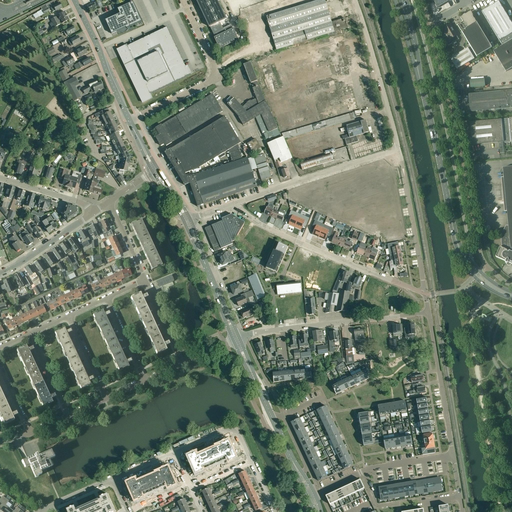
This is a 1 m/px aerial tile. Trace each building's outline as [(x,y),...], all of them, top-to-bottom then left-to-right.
[(217,0),(195,0),(209,27),(210,27),(215,37),(214,38),(219,49),(239,40),(233,29),(231,25),(223,29),(220,22),(222,21),(223,23),(227,21),(226,19),(217,0)] [(435,0),(436,0),(434,2),(436,5),(435,5),(437,8),(450,0),(435,0)] [(98,1),(97,2),(94,3),(87,6),(89,11),(96,8),(100,6),(98,1)] [(511,23),(499,1),(482,11),(500,41),(511,33),(511,23)] [(120,14),(106,20),(112,34),(126,28),(127,29),(142,22),(133,2),(118,9),(120,14)] [(61,4),(60,4),(59,3),(53,6),(53,7),(51,8),(53,12),(55,11),(62,8),(61,7),(61,6),(61,4)] [(35,19),(44,14),(42,11),(38,13),(37,13),(33,15),(35,19)] [(56,17),(51,20),(55,27),(60,24),(61,23),(61,24),(69,20),(64,12),(57,16),(58,18),(57,19),(56,17)] [(463,22),(457,25),(461,31),(462,32),(461,32),(477,57),(492,48),(474,19),(473,17),(471,12),(465,15),(465,16),(463,17),(461,18),(463,22)] [(459,39),(456,36),(457,35),(450,24),(447,26),(448,28),(444,30),(446,34),(445,34),(447,37),(448,38),(449,40),(450,40),(452,44),(459,39)] [(65,30),(63,31),(66,37),(68,36),(75,32),(72,26),(65,30)] [(187,70),(166,27),(127,46),(127,45),(125,45),(117,49),(142,103),(153,98),(150,94),(191,74),(189,70),(188,69),(187,70)] [(70,40),(68,41),(71,46),(73,45),(80,42),(77,36),(70,40)] [(511,39),(493,51),(506,72),(511,68),(511,39)] [(77,61),(76,58),(79,57),(86,53),(83,47),(76,51),(70,54),(71,57),(65,60),(68,65),(77,61)] [(468,48),(451,59),(457,69),(474,59),(468,48)] [(51,60),(53,63),(63,58),(62,55),(51,60)] [(80,68),(82,68),(83,67),(91,63),(88,57),(81,61),(81,62),(78,63),(80,68)] [(269,132),(277,129),(269,110),(270,109),(266,102),(265,102),(259,86),(258,86),(256,82),(257,81),(250,63),(244,65),(253,88),(257,99),(250,102),(250,101),(247,103),(248,103),(242,108),(234,98),(228,104),(239,117),(239,118),(243,125),(255,118),(261,114),(269,132)] [(64,69),(58,73),(62,81),(69,78),(64,69)] [(78,84),(74,77),(63,83),(73,101),(80,97),(74,86),(78,84)] [(484,78),(470,80),(470,88),(485,86),(484,78)] [(89,92),(88,91),(90,90),(92,94),(94,93),(95,93),(98,92),(98,91),(103,89),(100,81),(97,82),(96,80),(88,84),(89,86),(86,87),(82,90),(85,95),(89,92)] [(511,90),(499,92),(468,94),(470,112),(511,108),(511,90)] [(212,94),(161,125),(156,128),(159,135),(155,137),(161,146),(165,144),(166,146),(172,143),(172,142),(195,128),(213,117),(217,115),(223,111),(212,94)] [(99,113),(100,116),(102,121),(112,117),(109,112),(105,114),(103,110),(99,113)] [(261,114),(255,118),(263,135),(264,135),(266,139),(269,139),(270,141),(281,137),(277,129),(269,132),(261,114)] [(102,121),(105,126),(114,121),(112,117),(102,121)] [(217,200),(228,196),(239,192),(257,187),(247,158),(242,160),(237,145),(240,143),(225,117),(171,150),(171,149),(165,153),(170,162),(181,180),(184,184),(183,184),(184,185),(190,183),(193,192),(198,207),(204,205),(204,204),(208,203),(217,200)] [(502,127),(504,143),(510,143),(508,126),(510,126),(511,147),(511,118),(509,119),(510,125),(508,125),(507,118),(502,119),(502,125),(502,127)] [(503,142),(502,127),(502,125),(501,120),(470,123),(472,145),(503,142)] [(105,126),(107,131),(116,126),(114,121),(105,126)] [(116,126),(107,131),(109,136),(119,131),(116,126)] [(108,136),(111,141),(120,137),(118,134),(120,134),(119,131),(109,136),(108,136)] [(120,137),(111,141),(113,146),(122,142),(120,137)] [(283,138),(267,144),(275,162),(280,160),(281,163),(292,158),(283,138)] [(113,146),(115,151),(124,147),(122,142),(113,146)] [(115,151),(118,156),(127,152),(124,147),(115,151)] [(30,161),(34,154),(29,151),(25,158),(30,161)] [(52,163),(55,165),(62,156),(57,152),(50,160),(53,162),(52,163)] [(118,156),(118,160),(130,159),(127,152),(118,156)] [(32,162),(30,168),(29,171),(30,171),(28,176),(34,178),(35,174),(40,176),(42,168),(37,166),(38,166),(33,165),(34,163),(36,163),(39,157),(35,154),(31,161),(32,162)] [(264,154),(254,157),(262,181),(272,177),(264,154)] [(280,160),(275,162),(276,167),(277,168),(280,167),(281,168),(282,171),(284,178),(290,176),(288,173),(289,172),(288,168),(287,166),(284,167),(284,165),(281,164),(281,163),(280,160)] [(19,161),(18,164),(15,173),(22,175),(24,166),(25,166),(26,163),(26,162),(22,161),(21,161),(19,161)] [(127,172),(128,166),(118,164),(117,169),(119,170),(118,173),(123,174),(124,171),(127,172)] [(509,230),(503,231),(503,232),(502,233),(502,235),(502,236),(502,238),(501,239),(501,240),(501,242),(501,243),(501,245),(502,246),(502,248),(500,247),(495,257),(505,261),(505,262),(505,263),(506,263),(506,264),(507,264),(508,264),(508,263),(511,264),(511,167),(503,168),(504,184),(507,184),(509,205),(506,205),(509,230)] [(47,168),(44,179),(50,181),(53,170),(47,168)] [(95,173),(89,192),(93,193),(94,193),(100,195),(102,190),(99,188),(100,185),(98,184),(99,181),(97,180),(98,177),(103,179),(105,173),(99,171),(100,170),(96,169),(95,173)] [(58,178),(60,179),(63,180),(62,185),(65,186),(68,187),(71,177),(67,176),(68,172),(61,170),(58,178)] [(84,190),(89,192),(95,173),(91,171),(86,170),(84,176),(88,177),(87,181),(84,190)] [(71,177),(68,187),(71,188),(71,187),(74,188),(76,183),(79,184),(81,176),(78,175),(77,179),(71,177)] [(7,190),(5,194),(6,195),(6,197),(11,199),(12,196),(15,189),(9,187),(8,190),(7,190)] [(17,198),(17,200),(20,202),(21,199),(23,199),(25,192),(19,190),(17,198)] [(29,206),(29,204),(29,203),(32,203),(35,195),(29,194),(27,202),(26,205),(29,206)] [(40,197),(39,201),(37,201),(36,204),(39,205),(38,208),(42,209),(45,199),(40,197)] [(45,199),(42,209),(46,210),(47,207),(48,208),(50,200),(45,199)] [(267,207),(264,214),(270,216),(273,210),(274,206),(269,203),(267,207)] [(66,204),(64,211),(61,213),(67,221),(78,213),(77,207),(66,204)] [(273,210),(270,216),(276,219),(279,212),(277,211),(277,210),(278,209),(275,208),(274,210),(273,210)] [(10,210),(7,218),(13,220),(16,213),(10,210)] [(279,212),(276,219),(282,221),(285,215),(286,212),(283,211),(280,210),(279,212)] [(291,211),(287,219),(290,221),(290,223),(289,224),(295,227),(300,215),(291,211)] [(205,229),(215,252),(233,244),(232,242),(235,241),(240,231),(245,223),(232,214),(229,216),(222,219),(223,221),(205,228),(205,229)] [(300,215),(295,227),(301,229),(302,228),(302,226),(306,227),(309,218),(300,215)] [(46,221),(52,230),(54,229),(56,228),(56,227),(52,221),(51,221),(49,219),(46,221)] [(52,230),(46,221),(45,220),(41,223),(48,233),(49,233),(51,232),(51,231),(52,230)] [(106,220),(101,222),(104,229),(106,232),(102,233),(104,238),(113,235),(111,230),(109,231),(107,228),(109,227),(106,220)] [(141,220),(131,224),(138,239),(148,235),(141,220)] [(8,235),(10,233),(8,229),(11,227),(7,221),(1,225),(8,235)] [(315,221),(311,229),(314,231),(314,233),(313,235),(319,237),(324,225),(315,221)] [(95,224),(90,227),(91,230),(88,231),(90,235),(94,234),(95,236),(99,234),(98,232),(95,224)] [(42,235),(36,226),(32,229),(29,225),(26,227),(30,233),(33,232),(37,239),(42,235)] [(324,225),(319,237),(325,240),(326,238),(326,237),(326,236),(330,237),(333,229),(324,225)] [(25,243),(25,242),(27,245),(32,242),(29,238),(30,237),(29,234),(28,234),(29,234),(26,230),(18,236),(22,241),(23,242),(25,243)] [(89,240),(84,230),(79,233),(83,240),(81,240),(83,243),(82,244),(84,247),(89,245),(87,241),(89,240)] [(334,236),(332,242),(337,245),(340,238),(337,237),(338,234),(336,233),(335,236),(334,236)] [(148,235),(138,239),(145,255),(155,250),(148,235)] [(15,236),(9,239),(13,245),(12,245),(16,252),(21,248),(17,242),(18,241),(15,236)] [(340,238),(337,245),(343,247),(346,241),(344,240),(345,237),(343,236),(341,236),(340,238)] [(77,244),(72,237),(68,241),(72,247),(74,249),(78,246),(77,244)] [(108,240),(111,245),(117,242),(115,237),(114,237),(108,240)] [(346,241),(343,247),(349,250),(352,243),(353,241),(350,240),(349,242),(346,241)] [(69,249),(64,242),(60,246),(64,252),(65,252),(66,254),(70,251),(69,249)] [(120,247),(117,242),(111,245),(113,250),(120,247)] [(277,273),(280,266),(288,247),(277,242),(268,263),(266,268),(277,273)] [(359,246),(357,253),(362,256),(365,249),(364,248),(366,245),(361,243),(359,246)] [(394,244),(388,245),(390,255),(394,254),(401,253),(399,246),(399,247),(394,247),(394,244)] [(123,253),(120,247),(113,250),(116,256),(123,253)] [(365,249),(362,256),(368,258),(371,251),(372,249),(370,248),(368,247),(367,249),(365,249)] [(61,254),(57,248),(52,251),(56,258),(58,261),(63,257),(61,254)] [(371,251),(368,258),(374,261),(377,254),(378,250),(373,248),(372,249),(371,251)] [(155,250),(145,255),(152,270),(162,265),(155,250)] [(219,256),(218,257),(219,259),(220,259),(220,261),(232,256),(230,251),(226,253),(218,256),(219,256)] [(298,251),(294,262),(302,265),(306,255),(298,251)] [(49,253),(44,257),(50,266),(55,263),(49,253)] [(394,254),(390,255),(391,262),(392,261),(395,261),(395,260),(402,259),(401,253),(394,254)] [(232,256),(220,261),(221,262),(221,263),(221,265),(222,265),(230,262),(234,261),(232,256)] [(252,257),(250,261),(263,267),(265,262),(252,257)] [(311,257),(306,267),(312,269),(317,259),(311,257)] [(317,259),(312,269),(318,272),(323,262),(317,259)] [(393,264),(390,264),(390,269),(394,268),(394,267),(397,266),(403,265),(402,259),(395,260),(395,261),(392,261),(393,264)] [(45,269),(39,261),(37,262),(36,262),(34,263),(35,263),(34,264),(40,272),(45,269)] [(329,265),(324,276),(332,279),(330,282),(334,284),(338,275),(334,274),(337,268),(329,265)] [(37,278),(35,275),(36,275),(30,266),(25,269),(27,272),(27,273),(31,278),(33,280),(37,278)] [(122,270),(120,270),(124,278),(128,276),(129,276),(132,275),(128,268),(123,271),(122,269),(122,270)] [(115,273),(113,274),(117,282),(116,281),(121,279),(121,280),(124,278),(120,270),(121,272),(115,274),(115,273)] [(338,277),(337,281),(341,282),(341,283),(341,282),(346,283),(347,280),(348,280),(350,273),(344,272),(342,278),(338,277)] [(25,284),(19,274),(17,275),(16,275),(14,276),(15,276),(14,277),(21,287),(25,285),(25,284)] [(107,276),(105,277),(109,285),(113,283),(114,283),(117,282),(113,274),(113,275),(108,277),(107,276)] [(250,283),(258,280),(255,275),(248,278),(250,283)] [(98,276),(96,277),(98,281),(102,289),(102,288),(106,286),(109,285),(105,277),(106,278),(100,281),(100,280),(98,276)] [(159,287),(172,282),(173,281),(171,276),(157,282),(159,287)] [(352,283),(354,283),(354,284),(353,286),(359,288),(360,286),(362,282),(361,282),(362,279),(357,276),(356,279),(353,278),(352,283)] [(3,281),(4,285),(1,286),(1,287),(2,289),(3,290),(6,289),(8,293),(13,291),(8,279),(6,280),(3,281)] [(258,280),(250,283),(250,284),(252,289),(260,286),(258,281),(258,280)] [(77,282),(75,283),(81,296),(81,295),(85,294),(88,293),(87,289),(85,286),(80,288),(79,287),(78,283),(77,282)] [(102,289),(98,282),(93,284),(92,283),(90,284),(94,292),(95,292),(94,292),(99,290),(102,289)] [(73,291),(72,290),(71,288),(68,289),(73,299),(77,297),(78,297),(81,296),(75,283),(74,283),(75,285),(77,288),(77,289),(73,291)] [(239,285),(231,288),(234,295),(242,292),(240,286),(239,285)] [(37,286),(33,289),(37,295),(41,293),(37,286)] [(254,294),(255,295),(262,291),(260,286),(252,289),(254,294)] [(65,295),(65,294),(62,295),(66,303),(66,302),(70,300),(70,301),(73,299),(68,289),(69,290),(69,292),(70,293),(65,295)] [(241,295),(242,298),(236,300),(239,306),(247,303),(250,302),(248,298),(254,296),(252,291),(241,295)] [(265,297),(262,291),(255,295),(257,300),(265,297)] [(345,292),(340,291),(339,294),(329,293),(325,313),(330,313),(332,302),(337,302),(336,312),(347,311),(348,302),(349,299),(350,293),(347,292),(345,292)] [(62,295),(61,293),(56,295),(55,294),(53,295),(58,306),(59,306),(58,306),(63,304),(66,303),(62,295)] [(155,329),(147,312),(139,294),(140,294),(140,293),(130,298),(157,355),(166,350),(165,350),(155,329)] [(21,303),(31,299),(29,294),(19,299),(21,303)] [(55,308),(58,306),(53,295),(55,298),(55,299),(50,302),(50,301),(48,297),(45,298),(48,303),(50,307),(51,310),(51,309),(55,307),(55,308)] [(308,299),(305,299),(305,304),(308,304),(309,308),(309,315),(315,314),(314,307),(314,300),(308,300),(308,299)] [(32,302),(35,309),(38,315),(42,313),(43,314),(46,312),(43,305),(38,308),(35,301),(32,302)] [(30,311),(30,310),(27,305),(25,306),(28,312),(31,318),(35,316),(35,317),(39,315),(38,315),(35,309),(30,311)] [(252,315),(249,308),(241,312),(244,318),(252,315)] [(102,311),(93,315),(106,343),(119,372),(129,367),(128,368),(125,362),(121,354),(120,350),(118,347),(118,346),(116,343),(114,339),(113,336),(112,333),(111,332),(110,329),(108,326),(104,318),(101,312),(103,311),(102,311)] [(22,313),(22,314),(20,315),(20,316),(23,322),(28,320),(31,319),(31,318),(28,312),(23,314),(22,313)] [(24,322),(23,322),(20,316),(15,318),(15,317),(12,318),(13,319),(16,325),(20,323),(20,324),(24,322)] [(7,320),(5,321),(6,322),(5,322),(8,329),(9,329),(13,327),(16,326),(16,325),(13,319),(8,321),(7,320)] [(408,332),(405,332),(405,338),(411,338),(411,335),(415,334),(414,324),(407,325),(408,332)] [(391,326),(392,334),(393,334),(394,336),(402,335),(402,333),(402,332),(401,325),(391,326)] [(55,333),(68,361),(81,390),(91,385),(90,385),(89,385),(63,329),(64,329),(64,328),(55,333)] [(363,329),(354,330),(355,341),(364,340),(363,329)] [(322,331),(313,332),(314,343),(324,341),(323,337),(322,337),(322,331)] [(301,339),(299,340),(299,347),(307,346),(307,343),(308,343),(307,335),(304,336),(304,335),(302,335),(302,336),(301,336),(301,339)] [(268,341),(267,341),(268,349),(270,348),(271,352),(275,351),(274,347),(273,340),(271,340),(270,340),(269,340),(268,341)] [(261,343),(255,345),(258,352),(261,351),(262,354),(264,353),(263,350),(264,350),(261,343)] [(327,345),(317,347),(318,355),(328,353),(327,345)] [(41,380),(28,353),(25,347),(26,346),(17,350),(22,361),(43,407),(53,403),(53,402),(51,403),(41,380)] [(300,353),(301,358),(311,357),(310,349),(307,349),(307,352),(300,353)] [(366,369),(361,371),(365,380),(370,378),(371,378),(367,371),(371,369),(370,365),(365,367),(366,369)] [(361,371),(356,374),(360,383),(365,380),(361,371)] [(356,374),(351,376),(356,385),(360,383),(356,374)] [(346,389),(351,387),(346,376),(341,378),(346,389)] [(346,376),(351,387),(356,385),(351,376),(347,378),(346,376)] [(341,381),(337,383),(341,392),(346,389),(341,378),(340,379),(341,381)] [(337,383),(332,385),(336,394),(341,392),(337,383)] [(413,391),(409,391),(410,395),(411,395),(415,394),(425,393),(424,386),(422,387),(422,383),(416,384),(412,385),(413,391)] [(0,414),(5,425),(15,420),(14,420),(13,420),(10,414),(5,403),(0,392),(0,414)] [(326,406),(317,410),(319,415),(328,411),(326,406)] [(319,415),(321,420),(330,416),(328,411),(319,415)] [(321,420),(324,425),(333,421),(330,416),(321,420)] [(291,422),(293,427),(302,423),(300,418),(291,422)] [(324,425),(326,430),(335,426),(333,421),(324,425)] [(302,423),(293,427),(296,432),(304,428),(302,423)] [(337,431),(335,426),(326,430),(328,435),(337,431)] [(304,428),(296,432),(298,437),(307,433),(304,428)] [(337,431),(328,435),(331,440),(339,435),(337,431)] [(298,437),(300,442),(309,438),(307,433),(298,437)] [(426,448),(422,449),(423,455),(435,453),(434,447),(432,433),(423,435),(424,438),(423,438),(424,444),(425,444),(426,448)] [(339,435),(331,440),(333,445),(342,440),(339,435)] [(302,447),(311,443),(309,438),(300,442),(302,447)] [(342,440),(333,445),(335,449),(344,445),(342,440)] [(192,455),(188,456),(190,461),(192,460),(196,469),(194,469),(196,474),(200,472),(200,473),(202,472),(201,472),(204,471),(202,467),(204,466),(225,457),(224,457),(226,456),(229,462),(231,461),(233,460),(237,458),(235,454),(233,455),(229,446),(231,445),(229,441),(225,443),(225,442),(223,443),(224,443),(221,444),(222,447),(220,447),(220,446),(199,455),(199,456),(197,457),(196,453),(194,454),(192,454),(192,455)] [(305,452),(314,448),(311,443),(302,447),(305,452)] [(337,454),(346,450),(344,445),(335,449),(337,454)] [(307,457),(316,453),(314,448),(305,452),(307,457)] [(346,450),(337,454),(340,459),(349,455),(346,450)] [(42,474),(41,471),(52,467),(49,460),(54,458),(51,451),(39,456),(39,457),(39,458),(37,454),(35,455),(36,459),(35,459),(34,456),(25,460),(21,461),(23,465),(24,464),(25,468),(30,466),(35,477),(35,478),(38,477),(38,475),(42,474)] [(318,457),(316,453),(307,457),(309,462),(318,457)] [(340,459),(342,464),(351,460),(349,455),(340,459)] [(312,466),(320,462),(318,457),(309,462),(312,466)] [(353,465),(351,460),(342,464),(344,469),(353,465)] [(314,471),(323,467),(320,462),(312,466),(314,471)] [(131,481),(127,483),(129,487),(131,487),(135,495),(133,496),(135,501),(139,499),(141,498),(143,497),(141,493),(143,492),(143,493),(164,484),(164,483),(166,482),(168,488),(170,487),(171,488),(172,487),(172,486),(176,485),(174,480),(172,481),(169,472),(170,472),(168,467),(165,469),(164,469),(163,470),(161,471),(162,473),(160,474),(159,473),(139,482),(137,483),(135,480),(133,481),(133,480),(131,481)] [(323,467),(314,471),(316,476),(325,472),(323,467)] [(244,480),(248,478),(245,471),(242,473),(242,472),(241,473),(239,474),(241,480),(244,479),(244,480)] [(319,481),(327,477),(325,472),(316,476),(319,481)] [(241,480),(244,486),(251,483),(248,478),(244,480),(244,479),(241,480)] [(381,500),(428,493),(442,490),(440,478),(379,488),(381,500)] [(361,482),(360,480),(355,482),(359,491),(364,489),(361,482)] [(350,484),(354,493),(359,491),(355,482),(350,484)] [(250,492),(254,490),(251,483),(244,486),(247,492),(249,491),(250,492)] [(354,493),(350,484),(345,487),(349,496),(354,493)] [(340,489),(345,498),(349,496),(345,487),(340,489)] [(202,491),(205,497),(209,495),(209,496),(212,495),(208,488),(206,489),(205,490),(202,491)] [(340,489),(336,491),(340,500),(345,498),(340,489)] [(247,492),(250,499),(256,495),(254,490),(250,492),(249,491),(247,492)] [(340,500),(336,491),(331,494),(335,502),(340,500)] [(70,508),(67,510),(67,511),(99,511),(103,510),(105,509),(106,511),(113,511),(115,511),(113,507),(113,508),(112,508),(108,499),(109,499),(110,498),(108,494),(104,496),(104,495),(102,496),(100,497),(100,499),(101,500),(99,500),(98,500),(78,509),(76,510),(76,509),(74,506),(72,507),(70,508)] [(327,499),(330,505),(335,502),(331,494),(326,496),(327,499)] [(205,497),(208,503),(214,500),(212,495),(209,496),(209,495),(205,497)] [(250,499),(252,504),(255,503),(256,504),(260,502),(256,495),(250,499)] [(6,499),(0,505),(0,507),(2,509),(0,511),(6,511),(10,508),(5,505),(8,501),(6,499)] [(183,507),(187,506),(184,499),(181,500),(180,501),(178,502),(180,507),(183,506),(183,507)] [(208,503),(210,509),(214,507),(215,508),(217,507),(214,500),(208,503)] [(255,503),(252,504),(256,511),(258,510),(259,509),(262,508),(260,502),(256,504),(255,503)]
